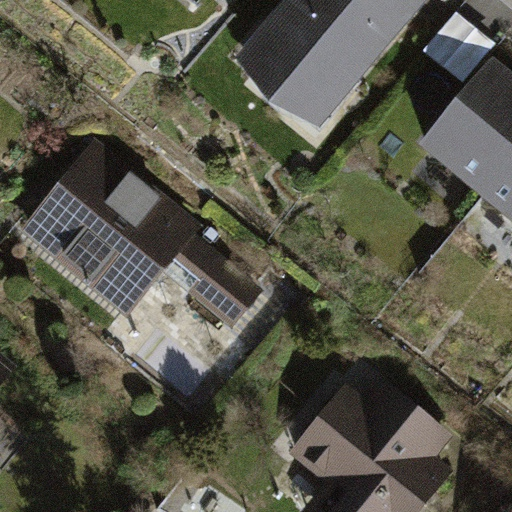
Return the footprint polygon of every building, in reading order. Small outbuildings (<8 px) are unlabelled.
[(300,0),(252,58),(293,91),(304,78),(330,100),(412,2),(410,0),(300,0)] [(506,33),(465,0),(422,52),(463,86),(506,33)] [(511,84),(491,67),(426,143),(483,190),(511,154),(511,84)] [(98,153),(34,231),(126,306),(172,249),(211,280),(199,295),(229,320),(254,289),(185,233),(189,227),(98,153)] [(511,154),(483,190),(511,214),(511,154)] [(352,496),(338,511),(416,511),(446,475),(426,459),(445,435),(387,388),(368,412),(345,393),(297,451),(352,496)]
